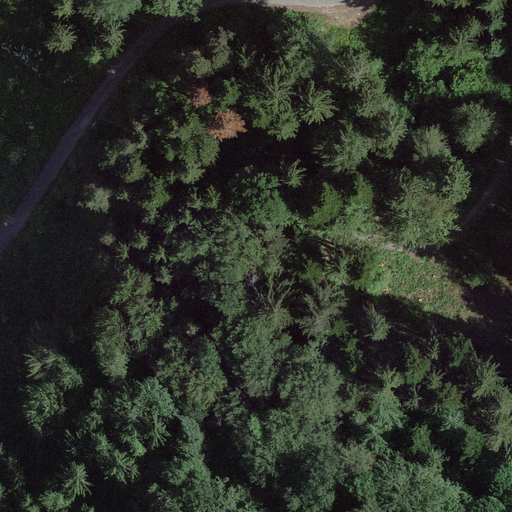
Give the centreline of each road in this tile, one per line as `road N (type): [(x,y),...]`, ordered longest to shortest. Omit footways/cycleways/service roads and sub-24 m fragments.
road 1 (track): [(155,511),(175,441),(178,250),(211,208),(241,201),(308,212)]
road 2 (track): [(223,0),(182,12),(129,55),(0,244)]
